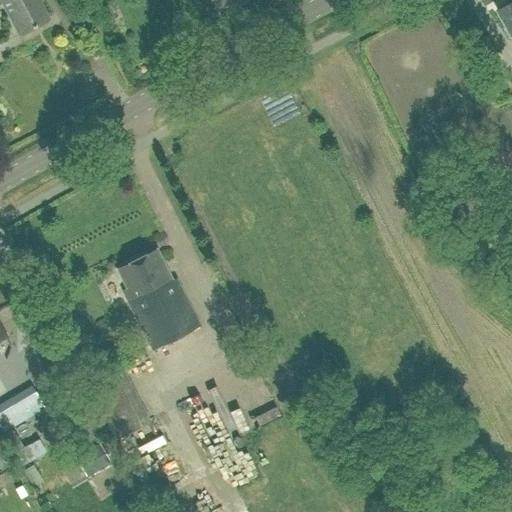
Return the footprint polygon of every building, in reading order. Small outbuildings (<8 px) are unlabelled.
[(0,0),(0,1),(18,35),(48,19),(37,0),(0,0)] [(213,0),(218,10),(236,0),(213,0)] [(511,2),(497,11),(511,38),(511,2)] [(511,247),(511,208),(492,224),(497,232),(510,249),(511,247)] [(117,270),(126,288),(121,290),(152,349),(198,325),(174,278),(170,280),(155,250),(117,270)] [(121,366),(86,382),(114,439),(148,422),(121,366)] [(244,379),(232,385),(250,427),(262,421),(244,379)] [(0,403),(0,430),(2,434),(44,409),(30,386),(0,403)] [(37,439),(15,451),(22,465),(45,453),(37,439)] [(105,462),(96,447),(76,459),(84,475),(105,462)]
